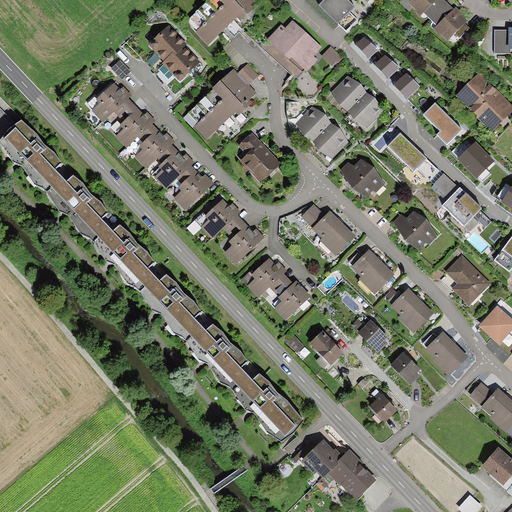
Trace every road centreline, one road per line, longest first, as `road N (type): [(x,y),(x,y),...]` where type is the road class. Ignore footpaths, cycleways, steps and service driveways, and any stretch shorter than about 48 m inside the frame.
road 1 (secondary): [(0,59),(375,459)]
road 2 (track): [(0,257),(212,511)]
road 3 (residential): [(511,223),(418,142),(410,113),(294,0)]
road 4 (residential): [(322,183),(273,213),(249,203),(132,79)]
road 5 (residential): [(486,358),(456,315),(322,183)]
road 6 (residential): [(322,183),(280,142),(270,75),(236,38)]
road 7 (residential): [(486,358),(375,459)]
